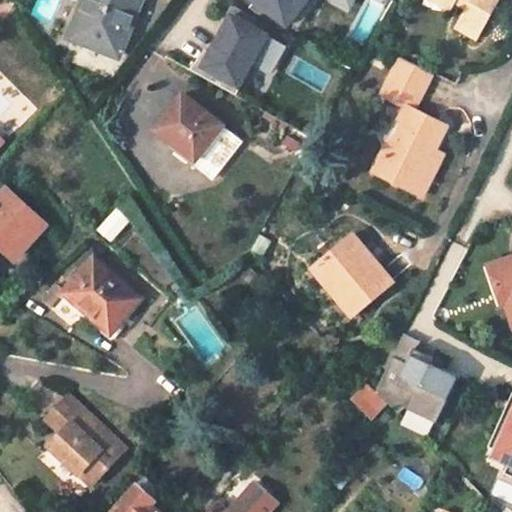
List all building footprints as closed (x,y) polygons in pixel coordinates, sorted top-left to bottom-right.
[(86,0),(73,35),(119,54),(136,11),(132,9),(135,0),(86,0)] [(343,0),(349,3),(351,0),(260,0),(291,24),(309,0),(343,0)] [(453,1),(452,0),(426,0),(447,11),(453,1)] [(471,0),(467,8),(461,20),(478,30),(495,0),(452,0),(453,1),(453,0),(471,0)] [(229,14),(250,25),(255,14),(235,3),(229,14)] [(272,75),(287,45),(250,25),(229,14),(216,35),(218,36),(213,52),(208,48),(192,68),(237,93),(253,65),(272,75)] [(478,30),(461,20),(458,26),(476,35),(478,30)] [(427,163),(431,155),(444,132),(410,112),(431,72),(400,54),(378,94),(404,109),(369,175),(417,201),(436,168),(427,163)] [(185,90),(156,126),(178,143),(184,139),(199,150),(222,121),(185,90)] [(199,150),(184,139),(178,143),(194,156),(199,150)] [(439,160),(431,155),(427,163),(436,168),(439,160)] [(0,244),(13,258),(44,226),(6,190),(0,195),(0,244)] [(356,234),(318,264),(343,295),(338,299),(353,318),(396,283),(356,234)] [(93,258),(62,294),(48,311),(61,323),(69,330),(87,310),(113,331),(141,298),(93,258)] [(511,258),(493,263),(506,304),(511,302),(511,258)] [(318,264),(313,268),(338,299),(343,295),(318,264)] [(48,311),(62,294),(53,286),(39,303),(48,311)] [(412,362),(417,353),(424,338),(409,330),(398,354),(412,362)] [(416,398),(410,404),(441,420),(463,375),(417,353),(412,362),(402,383),(416,398)] [(402,383),(412,362),(398,354),(384,381),(395,386),(402,383)] [(388,403),(366,380),(352,394),(374,417),(388,403)] [(381,387),(403,411),(410,404),(416,398),(402,383),(395,386),(384,381),(381,387)] [(128,444),(69,396),(58,409),(71,420),(63,428),(51,443),(96,483),(128,444)] [(511,430),(511,407),(495,447),(511,454),(511,445),(507,443),(511,430)] [(71,420),(58,409),(51,417),(63,428),(71,420)] [(389,435),(379,426),(372,434),(381,443),(389,435)] [(163,511),(155,504),(158,500),(140,482),(113,511),(163,511)] [(236,508),(232,511),(230,511),(220,502),(210,511),(269,511),(279,502),(258,482),(235,506),(236,508)]
